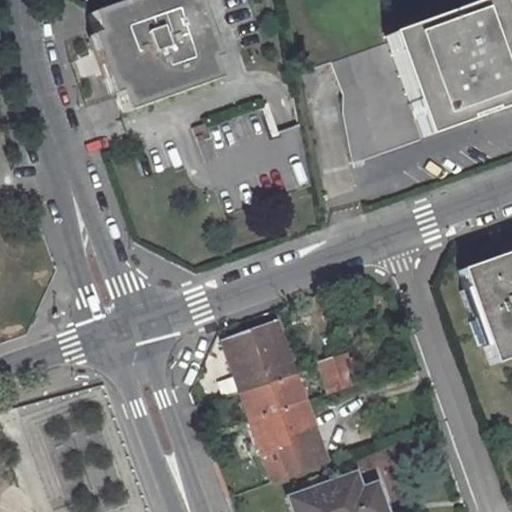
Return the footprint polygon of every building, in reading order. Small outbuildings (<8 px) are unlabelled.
[(221,81),(192,0),(127,0),(89,13),(123,114),(221,81)] [(355,161),(511,105),(511,64),(508,66),(485,1),(393,33),(396,41),(336,61),(345,95),(345,112),(355,161)] [(211,122),(196,126),(227,217),(316,186),(304,123),(283,131),(272,105),(212,126),(211,122)] [(471,295),(492,350),(485,352),(492,371),(499,369),(511,364),(511,259),(463,276),(459,277),(465,297),(471,295)] [(465,297),(461,298),(481,353),(485,352),(492,350),(471,295),(465,297)] [(295,373),(277,324),(223,342),(236,377),(221,382),(226,398),(241,392),(295,373)] [(347,356),(322,364),(333,394),(358,385),(347,356)] [(306,404),(295,373),(241,392),(252,423),(306,404)] [(306,404),(252,423),(263,455),(274,484),(289,478),(327,464),(306,404)] [(357,475),(289,498),(294,511),(386,511),(377,486),(363,492),(357,475)]
